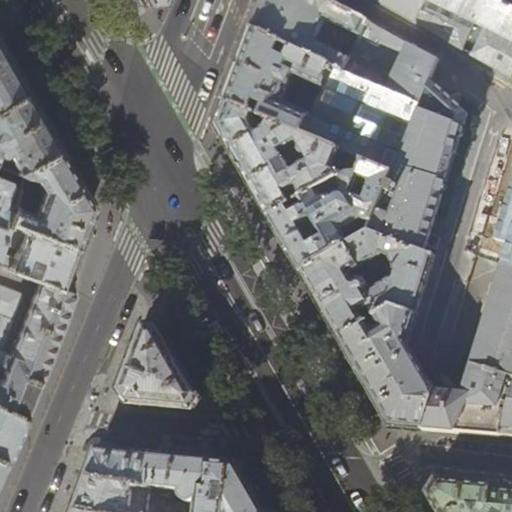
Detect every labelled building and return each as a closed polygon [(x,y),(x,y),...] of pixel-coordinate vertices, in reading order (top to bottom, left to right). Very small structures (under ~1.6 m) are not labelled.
[(265,0),(254,30),(342,72),(348,58),(315,42),(326,19),(360,35),(368,21),(328,0),(265,0)] [(374,0),(413,22),(424,0),(374,0)] [(511,4),(503,0),(424,0),(413,22),(463,50),(464,48),(462,47),(474,20),(486,26),(471,55),(511,78),(511,4)] [(348,58),(342,72),(420,105),(430,78),(437,60),(409,44),(368,21),(360,35),(348,58)] [(420,105),(342,72),(254,30),(241,66),(227,104),(351,155),(393,173),(420,105)] [(0,50),(0,107),(25,94),(0,50)] [(467,110),(430,78),(420,105),(393,173),(392,178),(440,199),(441,193),(449,171),(466,113),(467,110)] [(52,141),(25,94),(0,107),(0,152),(4,151),(13,166),(8,171),(20,176),(22,170),(57,150),(52,141)] [(344,176),(351,155),(227,104),(222,117),(218,128),(246,177),(271,219),(344,176)] [(511,141),(506,159),(493,202),(477,252),(505,261),(511,263),(511,141)] [(85,199),(57,150),(22,170),(20,176),(22,176),(13,201),(14,201),(6,223),(75,250),(80,237),(91,208),(85,199)] [(392,178),(393,173),(351,155),(344,176),(271,219),(298,267),(302,273),(370,232),(392,178)] [(0,241),(6,223),(14,201),(13,201),(22,176),(20,176),(8,171),(0,167),(0,241)] [(440,199),(392,178),(370,232),(423,253),(430,230),(440,199)] [(6,223),(0,241),(0,243),(12,248),(12,246),(17,248),(13,259),(0,253),(0,268),(39,282),(59,289),(74,295),(65,273),(67,270),(75,250),(6,223)] [(392,308),(416,316),(435,258),(423,253),(370,232),(302,273),(325,313),(339,339),(367,323),(376,318),(392,308)] [(511,263),(505,261),(494,293),(468,377),(460,399),(436,392),(437,390),(435,390),(435,391),(423,430),(441,432),(511,437),(511,263)] [(71,304),(74,295),(59,289),(39,282),(32,299),(10,354),(0,350),(0,323),(3,316),(12,319),(20,295),(0,287),(0,410),(25,422),(49,361),(67,314),(71,304)] [(366,323),(339,339),(355,366),(386,417),(386,419),(388,422),(390,427),(393,428),(404,429),(414,429),(418,430),(422,430),(423,430),(435,391),(434,390),(431,384),(428,378),(421,366),(415,355),(413,351),(408,342),(410,337),(416,316),(392,308),(376,318),(382,328),(372,333),(366,323)] [(187,409),(192,410),(200,397),(186,373),(158,325),(151,326),(143,327),(141,333),(130,361),(119,391),(127,404),(155,406),(178,409),(187,409)] [(0,462),(6,465),(21,431),(25,422),(0,410),(0,462)] [(151,456),(151,457),(97,451),(78,501),(74,511),(226,511),(231,464),(162,457),(151,456)] [(239,464),(231,464),(226,511),(266,511),(264,507),(260,501),(258,497),(239,464)] [(511,511),(511,487),(490,485),(437,481),(433,487),(429,494),(439,511),(511,511)]
